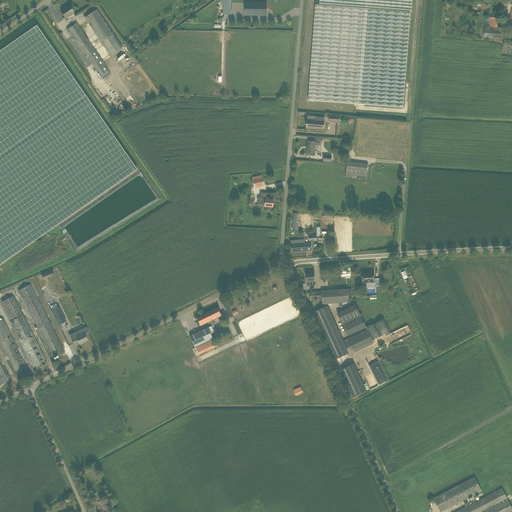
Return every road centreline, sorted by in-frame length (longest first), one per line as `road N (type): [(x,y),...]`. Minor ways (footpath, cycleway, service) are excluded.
road 1 (unclassified): [(29,388),(286,263)]
road 2 (unclassified): [(396,511),(286,263)]
road 3 (unclassified): [(286,263),(301,0)]
road 4 (unclassified): [(286,263),(511,249)]
road 5 (unclassified): [(83,511),(29,388)]
